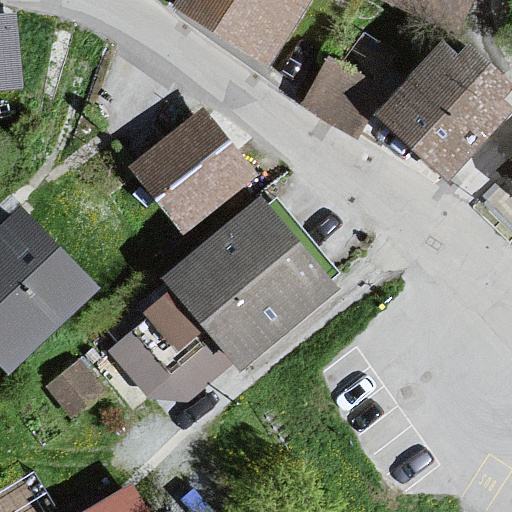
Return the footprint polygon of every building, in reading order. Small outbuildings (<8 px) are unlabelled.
[(299,0),(159,0),(256,64),(299,0)] [(458,0),(396,0),(449,21),(458,0)] [(0,86),(22,84),(14,13),(0,14),(0,86)] [(482,79),(447,53),(433,71),(415,58),(348,147),(420,201),(490,108),(471,94),(482,79)] [(293,112),(342,142),(375,97),(322,62),(293,112)] [(205,108),(124,170),(178,241),(260,178),(205,108)] [(511,162),(491,185),(511,204),(511,162)] [(341,295),(265,198),(158,282),(234,379),(341,295)] [(99,295),(20,211),(0,229),(0,369),(9,379),(99,295)] [(133,511),(114,477),(51,511),(133,511)]
